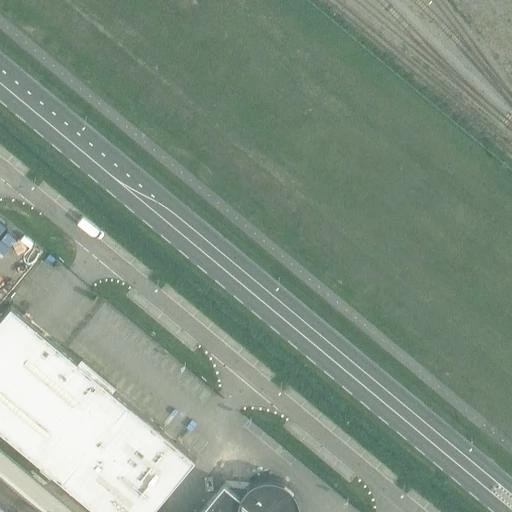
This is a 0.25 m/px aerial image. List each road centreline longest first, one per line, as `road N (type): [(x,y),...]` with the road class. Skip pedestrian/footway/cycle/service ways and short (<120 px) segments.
road 1 (unclassified): [(511,503),(0,73)]
road 2 (unclassified): [(0,100),(490,511)]
